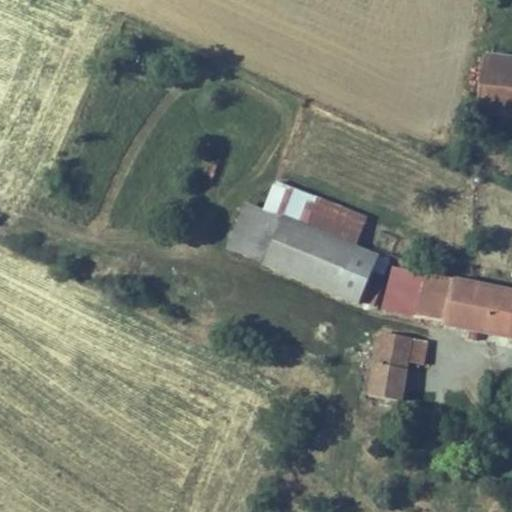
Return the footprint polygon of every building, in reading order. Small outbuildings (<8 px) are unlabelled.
[(302,203),(283,249),(358,278),(377,230),(302,203)] [(415,277),(412,296),(435,301),(444,257),(422,253),(418,263),(415,277)] [(473,263),(444,257),(435,301),(464,306),(473,263)] [(511,271),(473,263),(464,306),(511,316),(511,271)] [(455,329),(410,320),(397,383),(427,388),(432,352),(451,356),(455,329)]
